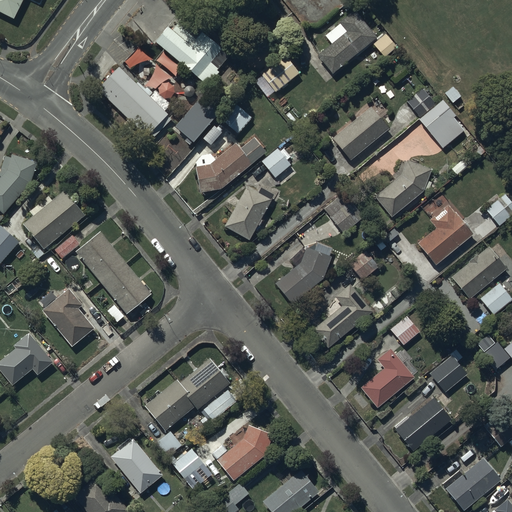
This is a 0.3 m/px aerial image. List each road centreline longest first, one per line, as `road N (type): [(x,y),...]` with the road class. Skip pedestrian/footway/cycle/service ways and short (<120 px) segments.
road 1 (residential): [(213,293),(401,511)]
road 2 (residential): [(213,293),(0,462)]
road 3 (residential): [(35,99),(86,142),(213,293)]
road 4 (tertiary): [(35,99),(110,0)]
